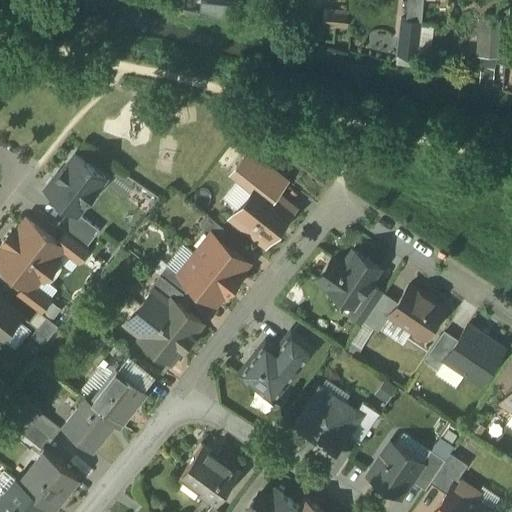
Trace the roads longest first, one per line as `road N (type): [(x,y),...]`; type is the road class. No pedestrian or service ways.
road 1 (residential): [(185,396),(317,226),(338,213),(367,221),(511,318)]
road 2 (residential): [(367,511),(185,396)]
road 3 (residential): [(90,511),(185,396)]
